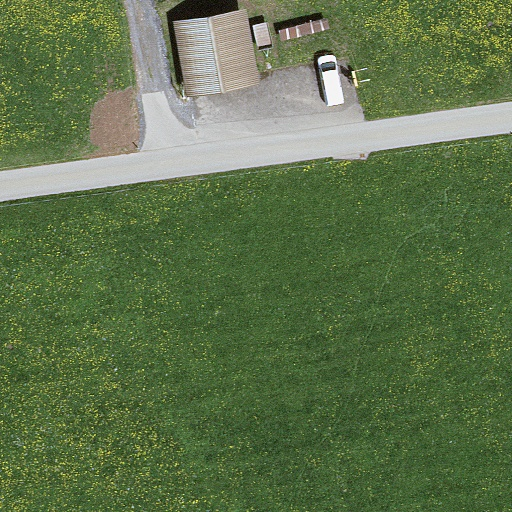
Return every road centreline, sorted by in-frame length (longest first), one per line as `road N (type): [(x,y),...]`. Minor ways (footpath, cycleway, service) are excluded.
road 1 (unclassified): [(511,129),(0,198)]
road 2 (track): [(167,175),(130,0)]
